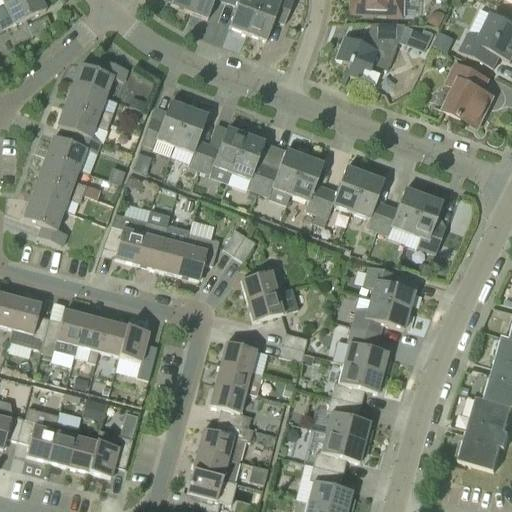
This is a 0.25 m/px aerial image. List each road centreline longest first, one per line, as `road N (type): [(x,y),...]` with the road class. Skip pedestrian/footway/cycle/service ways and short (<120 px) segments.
road 1 (residential): [(152,511),(184,384),(181,326),(161,304),(17,265),(0,249)]
road 2 (residential): [(392,511),(434,360),(499,229)]
road 3 (residential): [(511,174),(286,102)]
road 4 (residential): [(286,102),(176,60),(94,2)]
road 5 (residential): [(0,82),(94,2)]
